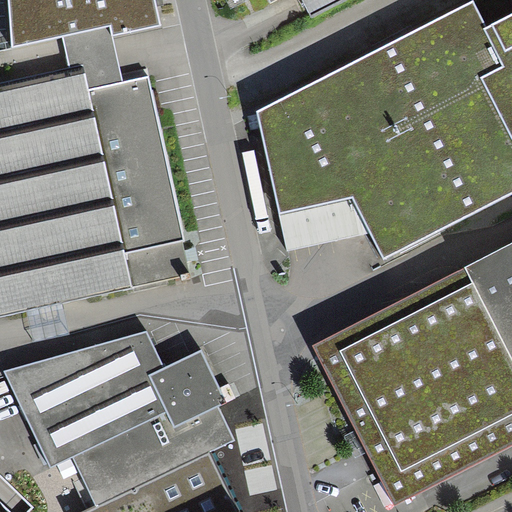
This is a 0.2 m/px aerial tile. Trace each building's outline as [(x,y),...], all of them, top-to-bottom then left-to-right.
[(8,0),(13,55),(63,43),(112,32),(114,43),(162,34),(154,0),(8,0)] [(284,0),(300,0),(313,25),(361,0),(267,0),(271,7),(284,0)] [(475,5),(259,119),(280,220),(354,204),(369,237),(383,267),(511,205),(511,17),(486,30),(475,5)] [(112,32),(63,43),(70,75),(83,72),(88,94),(124,86),(114,43),(112,32)] [(70,75),(0,89),(0,318),(192,276),(148,81),(124,86),(88,94),(83,72),(70,75)] [(354,204),(280,220),(286,256),(369,237),(354,204)] [(511,246),(463,272),(511,370),(511,246)] [(394,510),(511,448),(511,370),(463,272),(312,351),(394,510)] [(146,332),(5,371),(50,467),(73,456),(97,506),(209,452),(234,439),(218,407),(227,402),(224,396),(202,349),(163,367),(146,332)] [(238,511),(209,452),(97,506),(85,511),(238,511)]
